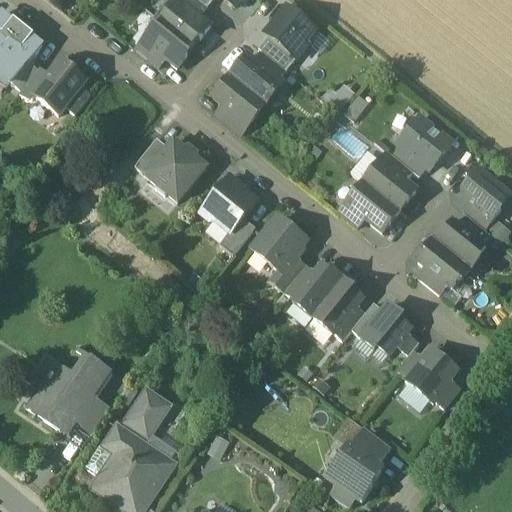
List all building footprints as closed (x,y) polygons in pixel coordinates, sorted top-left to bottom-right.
[(207,12),(192,0),(178,0),(176,3),(199,22),(200,21),(207,12)] [(216,0),(192,0),(207,12),(216,0)] [(221,0),(235,11),(239,6),(242,9),(248,0),(221,0)] [(199,22),(176,3),(167,14),(165,12),(157,21),(192,50),(199,42),(200,43),(211,30),(200,21),(199,22)] [(315,34),(287,11),(265,38),(268,40),(296,63),(308,48),(305,46),(315,34)] [(0,60),(24,31),(14,23),(12,26),(1,17),(0,17),(0,60)] [(192,50),(157,21),(150,31),(152,33),(143,44),(166,63),(177,72),(187,59),(186,58),(192,50)] [(24,31),(0,60),(0,80),(11,89),(29,67),(42,51),(31,42),(34,39),(24,31)] [(296,63),(268,40),(258,53),(262,56),(286,75),(296,63)] [(166,63),(143,44),(135,54),(158,72),(166,63)] [(286,75),(262,56),(254,65),(279,85),(287,76),(286,75)] [(254,65),(246,59),(237,70),(240,72),(236,77),(232,77),(229,80),(265,109),(282,88),(254,65)] [(29,67),(11,89),(21,96),(38,75),(29,67)] [(60,67),(33,100),(58,120),(65,111),(81,92),(84,87),(78,82),(79,80),(68,71),(67,73),(60,67)] [(265,109),(229,80),(228,82),(228,87),(224,91),(222,89),(213,101),(223,109),(248,130),(265,109)] [(339,113),(352,94),(340,87),(328,105),(339,113)] [(81,92),(65,111),(75,119),(90,100),(81,92)] [(352,125),(366,106),(356,99),(342,118),(352,125)] [(248,130),(223,109),(215,119),(241,139),(248,130)] [(419,123),(397,150),(400,153),(426,173),(429,175),(438,163),(440,165),(452,150),(419,123)] [(157,143),(140,164),(135,172),(146,181),(169,153),(157,143)] [(169,153),(146,181),(157,190),(157,189),(167,197),(167,198),(177,206),(205,172),(194,163),(197,160),(187,153),(185,156),(181,153),(174,147),(169,153)] [(426,173),(400,153),(393,162),(406,173),(418,183),(426,173)] [(393,162),(387,158),(380,167),(398,182),(406,173),(393,162)] [(380,167),(363,188),(399,217),(401,214),(401,209),(404,205),(407,207),(416,196),(398,182),(380,167)] [(509,200),(478,175),(464,193),(465,205),(473,211),(491,226),(501,214),(500,210),(509,200)] [(230,182),(205,212),(214,218),(215,225),(229,237),(230,238),(243,222),(256,206),(241,194),(242,192),(230,182)] [(399,217),(363,188),(347,208),(365,224),(365,223),(382,238),(391,227),(388,224),(392,220),(397,220),(399,217)] [(167,197),(157,189),(157,190),(155,192),(165,200),(167,198),(167,197)] [(365,224),(347,208),(338,218),(357,233),(365,224)] [(491,226),(473,211),(465,220),(467,222),(484,235),(491,226)] [(243,222),(230,238),(229,237),(219,249),(233,260),(255,232),(243,222)] [(484,235),(467,222),(459,231),(482,249),(489,240),(484,235)] [(278,223),(252,255),(279,277),(280,278),(293,262),(306,246),(278,223)] [(459,231),(452,225),(444,235),(442,233),(433,245),(471,275),(480,264),(478,262),(486,253),(459,231)] [(509,239),(495,228),(488,237),(501,248),(509,239)] [(471,275),(433,245),(424,256),(426,257),(418,267),(425,273),(448,291),(452,295),(460,285),(461,286),(471,275)] [(293,262),(280,278),(279,277),(270,287),(284,298),(305,272),(293,262)] [(294,306),(293,307),(303,316),(303,315),(313,323),(343,287),(333,279),(333,278),(323,270),(315,280),(294,306)] [(305,272),(284,298),(294,306),(315,280),(305,272)] [(448,291),(425,273),(418,282),(440,300),(448,291)] [(343,287),(313,323),(323,331),(333,340),(334,339),(355,312),(363,303),(353,294),(352,294),(343,287)] [(352,336),(362,344),(384,316),(374,308),(365,320),(352,336)] [(403,322),(388,311),(384,316),(362,344),(376,355),(378,352),(389,361),(397,351),(410,361),(413,357),(418,350),(406,341),(411,334),(400,325),(403,322)] [(355,312),(334,339),(343,347),(352,336),(365,320),(355,312)] [(445,366),(430,354),(407,383),(405,386),(433,408),(435,406),(450,387),(448,386),(455,378),(444,368),(445,366)] [(422,365),(413,357),(410,361),(398,376),(407,383),(422,365)] [(79,382),(49,362),(38,378),(50,387),(38,405),(44,409),(37,419),(60,435),(72,418),(80,423),(81,424),(95,404),(113,378),(91,363),(79,382)] [(450,387),(435,406),(443,413),(458,394),(450,387)] [(147,396),(121,435),(143,449),(169,411),(147,396)] [(241,429),(249,404),(233,399),(226,425),(241,429)] [(110,414),(95,404),(81,424),(80,423),(76,429),(93,440),(110,414)] [(121,435),(117,432),(106,449),(105,451),(121,462),(116,470),(111,467),(101,482),(93,493),(121,511),(144,511),(146,511),(173,470),(121,435)] [(391,453),(364,433),(349,454),(377,473),(378,473),(391,453)] [(173,465),(178,457),(153,440),(147,448),(173,465)] [(106,449),(103,447),(86,473),(101,482),(111,467),(116,470),(121,462),(105,451),(106,449)] [(349,454),(346,452),(336,467),(339,470),(329,485),(361,507),(373,490),(371,490),(381,476),(378,473),(377,473),(349,454)]
